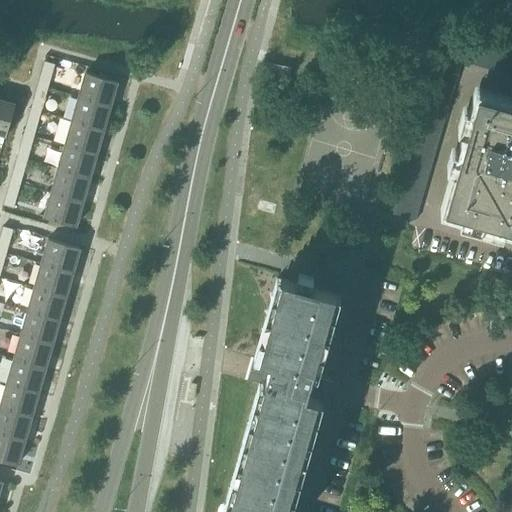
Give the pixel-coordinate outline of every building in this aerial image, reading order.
[(462,60),(472,63),(478,40),(446,31),(442,44),(464,51),(462,59),(463,60),(462,60)] [(472,63),(482,66),(489,43),(478,40),(472,63)] [(482,66),(492,69),(499,46),(489,43),(482,66)] [(458,74),(462,60),(463,60),(462,59),(464,51),(442,44),(436,67),(458,74)] [(492,69),(503,72),(509,49),(499,46),(492,69)] [(503,72),(511,74),(511,50),(509,49),(503,72)] [(45,60),(40,76),(51,79),(55,63),(45,60)] [(291,67),(268,62),(266,71),(289,76),(291,67)] [(455,84),(458,74),(436,67),(433,78),(455,84)] [(86,71),(79,96),(111,105),(118,81),(86,71)] [(452,94),(455,84),(433,78),(430,88),(452,94)] [(38,84),(34,100),(44,103),(49,87),(38,84)] [(449,105),(452,94),(430,88),(427,98),(449,105)] [(511,99),(479,90),(446,205),(511,224),(511,99)] [(79,96),(72,120),(104,129),(111,105),(79,96)] [(0,98),(0,133),(7,135),(16,103),(0,98)] [(446,115),(449,105),(427,98),(424,109),(446,115)] [(31,108),(27,124),(37,127),(42,111),(31,108)] [(443,125),(446,115),(424,109),(421,119),(443,125)] [(440,136),(443,125),(421,119),(418,129),(440,136)] [(72,120),(65,144),(98,153),(104,129),(72,120)] [(437,146),(440,136),(418,129),(415,140),(437,146)] [(35,135),(25,132),(20,148),(30,151),(35,135)] [(434,157),(437,146),(415,140),(412,150),(434,157)] [(65,144),(59,167),(91,177),(98,153),(65,144)] [(431,167),(434,157),(412,150),(409,161),(431,167)] [(13,172),(23,175),(28,159),(18,156),(13,172)] [(428,177),(431,167),(409,161),(406,171),(428,177)] [(59,167),(52,191),(84,200),(91,177),(59,167)] [(425,188),(428,177),(406,171),(403,181),(425,188)] [(21,183),(11,180),(6,196),(17,199),(21,183)] [(422,198),(425,188),(403,181),(400,192),(422,198)] [(84,200),(52,191),(45,216),(77,226),(84,200)] [(419,209),(422,198),(400,192),(397,202),(419,209)] [(416,219),(419,209),(397,202),(394,213),(416,219)] [(13,228),(3,225),(0,234),(0,242),(8,244),(13,228)] [(49,238),(42,263),(74,272),(81,247),(49,238)] [(42,263),(35,287),(67,296),(74,272),(42,263)] [(222,511),(291,511),(324,397),(330,378),(318,375),(341,295),(311,286),(314,277),(300,273),(297,282),(278,277),(251,369),(263,372),(222,511)] [(35,287),(28,311),(60,320),(67,296),(35,287)] [(28,311),(21,334),(53,344),(60,320),(28,311)] [(21,334),(14,358),(46,368),(53,344),(21,334)] [(14,358),(7,382),(40,391),(46,368),(14,358)] [(7,382),(1,406),(33,415),(40,391),(7,382)] [(1,406),(0,407),(0,431),(26,439),(33,415),(1,406)] [(26,439),(0,431),(0,458),(19,464),(26,439)]
